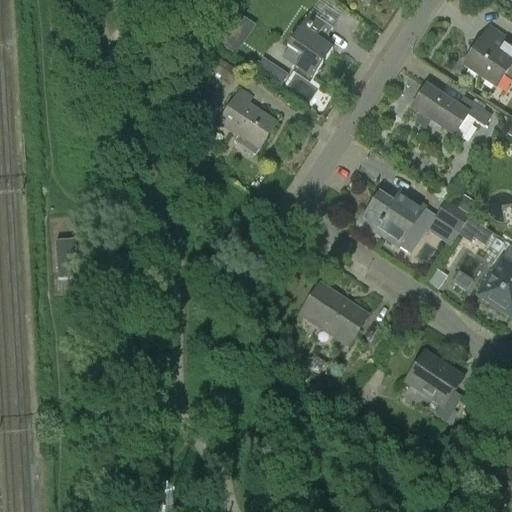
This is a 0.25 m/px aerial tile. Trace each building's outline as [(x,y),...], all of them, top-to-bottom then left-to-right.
[(323,0),(320,0),(312,14),(342,31),(351,16),(323,0)] [(332,29),(309,14),(287,48),(301,58),(294,69),(311,81),(316,73),(321,72),(320,68),(332,51),(324,46),(323,42),(332,29)] [(234,58),(254,28),(238,17),(218,48),(234,58)] [(497,56),(479,44),(463,68),(495,89),(505,74),(511,78),(511,44),(506,41),(497,56)] [(210,70),(211,71),(232,86),(240,74),(217,59),(210,70)] [(426,89),(412,109),(419,114),(430,122),(452,136),(465,117),(474,123),(478,126),(484,130),(492,118),(486,114),(463,99),(456,110),(440,98),(426,89)] [(240,92),(218,125),(237,138),(233,144),(254,158),(258,151),(276,125),(248,107),(252,100),(240,92)] [(392,204),(378,195),(359,223),(397,249),(424,209),(400,193),(392,204)] [(471,211),(469,202),(464,198),(456,209),(467,216),(471,211)] [(458,236),(469,219),(445,203),(434,220),(458,236)] [(494,236),(469,219),(458,236),(470,244),(473,240),(485,248),(494,236)] [(76,242),(56,243),(57,281),(78,280),(76,242)] [(478,294),(479,298),(479,299),(509,318),(511,317),(511,248),(509,247),(477,294),(478,294)] [(428,288),(436,293),(445,279),(437,274),(428,288)] [(368,318),(319,285),(298,316),(347,349),(368,318)] [(407,384),(441,407),(435,417),(446,424),(463,399),(452,392),(460,379),(426,356),(407,384)] [(318,377),(324,368),(313,361),(307,370),(318,377)]
